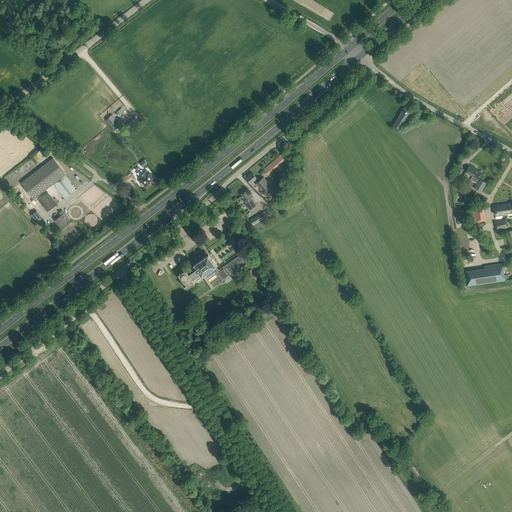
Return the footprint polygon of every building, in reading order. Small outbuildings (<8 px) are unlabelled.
[(393,125),(400,129),(411,111),(404,108),(393,125)] [(105,120),(114,130),(121,124),(112,114),(105,120)] [(264,170),(268,174),(286,159),(282,154),(264,170)] [(21,183),(34,199),(54,183),(65,198),(75,190),(64,175),(66,174),(53,158),(21,183)] [(144,159),(140,163),(144,167),(148,163),(144,159)] [(467,170),(466,172),(473,175),(472,176),(470,180),(476,183),(474,188),(482,192),(486,182),(479,179),(478,179),(479,176),(481,172),(469,166),(467,170)] [(137,173),(140,176),(139,177),(141,180),(146,186),(154,178),(151,174),(147,170),(144,172),(142,169),(137,173)] [(246,178),(251,183),(254,180),(257,183),(256,183),(263,192),(271,185),(263,177),(259,181),(257,178),(252,172),(246,178)] [(240,194),(250,209),(256,206),(247,190),(240,194)] [(38,200),(48,211),(57,204),(48,192),(38,200)] [(511,203),(495,206),(496,215),(511,212),(511,203)] [(474,209),(476,222),(485,221),(483,207),(474,209)] [(60,212),(62,215),(56,220),(61,227),(66,223),(65,221),(69,218),(64,213),(62,210),(60,212)] [(263,212),(250,220),(253,225),(266,217),(263,212)] [(33,217),(42,229),(45,227),(41,222),(44,220),(38,213),(33,217)] [(494,222),(496,230),(508,227),(506,219),(494,222)] [(251,262),(244,252),(227,264),(228,264),(226,265),(218,270),(208,255),(194,264),(196,268),(194,269),(196,270),(189,275),(185,270),(178,275),(185,285),(185,286),(185,287),(186,286),(188,289),(195,284),(193,281),(201,275),(202,276),(205,274),(207,278),(215,272),(222,282),(237,272),(233,267),(243,260),(246,265),(251,262)] [(465,271),(467,286),(506,280),(505,275),(504,275),(503,269),(505,269),(504,263),(484,266),(484,268),(465,271)] [(248,271),(253,278),(260,273),(257,268),(257,269),(255,266),(248,271)]
